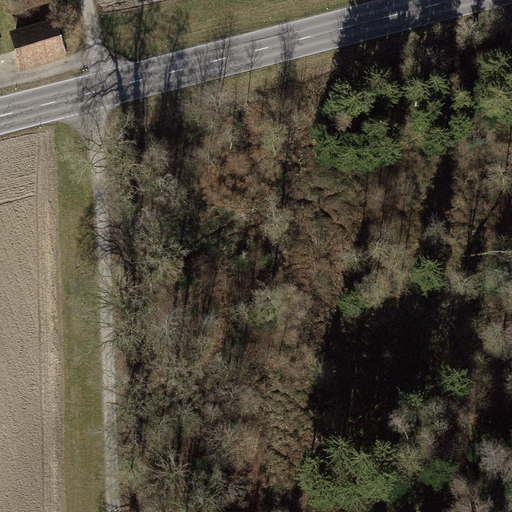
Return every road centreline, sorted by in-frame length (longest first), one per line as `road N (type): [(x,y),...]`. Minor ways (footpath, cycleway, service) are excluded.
road 1 (secondary): [(457,0),(0,116)]
road 2 (track): [(118,511),(96,91)]
